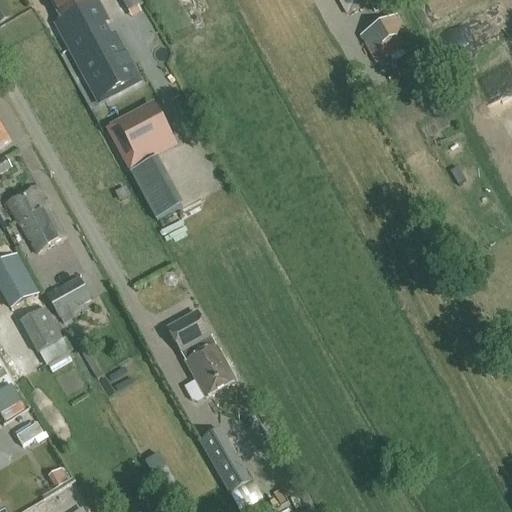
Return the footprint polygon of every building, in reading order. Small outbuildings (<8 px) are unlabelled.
[(91,4),(88,0),(41,0),(66,45),(101,26),(108,22),(97,1),(91,4)] [(338,0),(346,15),(374,0),(338,0)] [(363,57),(397,51),(393,25),(358,31),(363,57)] [(107,37),(101,26),(66,45),(99,106),(141,83),(114,34),(107,37)] [(104,118),(119,162),(167,146),(152,101),(104,118)] [(0,148),(10,142),(0,125),(0,148)] [(0,176),(12,170),(4,158),(0,160),(0,176)] [(154,161),(128,175),(155,223),(157,222),(175,212),(181,209),(154,161)] [(36,257),(66,240),(50,211),(50,210),(38,188),(7,205),(36,257)] [(0,290),(12,311),(37,296),(16,258),(0,266),(0,290)] [(77,280),(46,298),(59,319),(69,313),(73,320),(89,311),(85,303),(90,300),(77,280)] [(62,342),(44,311),(21,324),(39,356),(62,342)] [(206,401),(235,385),(198,315),(168,331),(206,401)] [(0,394),(14,386),(0,363),(0,394)] [(42,436),(28,412),(0,429),(0,461),(0,462),(24,447),(33,463),(50,452),(41,437),(42,436)] [(230,497),(250,485),(220,433),(200,444),(224,487),(230,497)] [(180,511),(184,510),(169,482),(170,481),(163,466),(157,455),(143,463),(149,473),(161,494),(171,511),(180,511)] [(28,506),(29,511),(49,511),(48,501),(28,506)]
